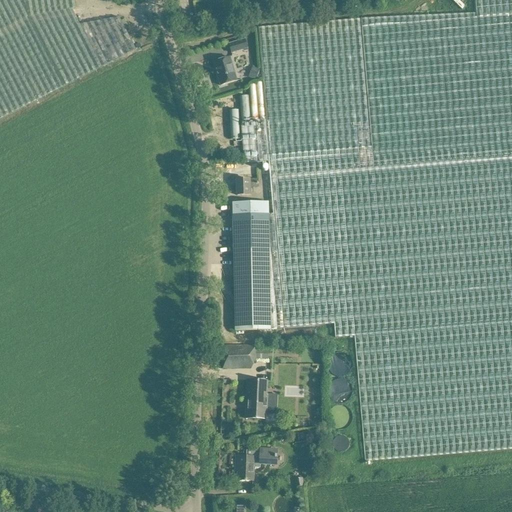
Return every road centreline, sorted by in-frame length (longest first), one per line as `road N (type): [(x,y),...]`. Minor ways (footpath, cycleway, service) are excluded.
road 1 (unclassified): [(189,511),(198,154),(153,0)]
road 2 (unclassified): [(154,511),(0,486)]
